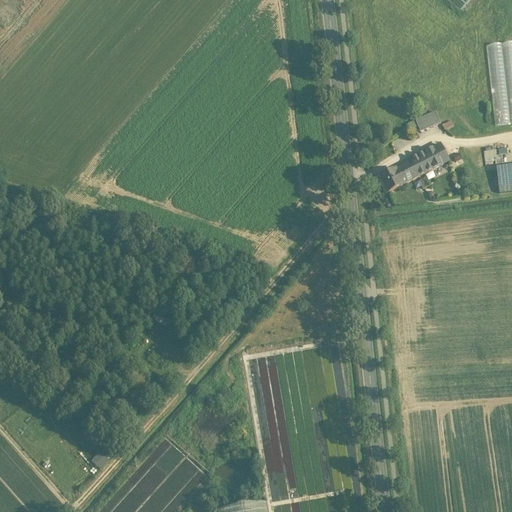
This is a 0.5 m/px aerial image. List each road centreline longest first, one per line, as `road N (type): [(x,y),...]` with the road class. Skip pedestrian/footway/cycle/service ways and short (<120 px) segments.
road 1 (secondary): [(328,0),(384,511)]
road 2 (track): [(351,213),(327,220),(71,511)]
